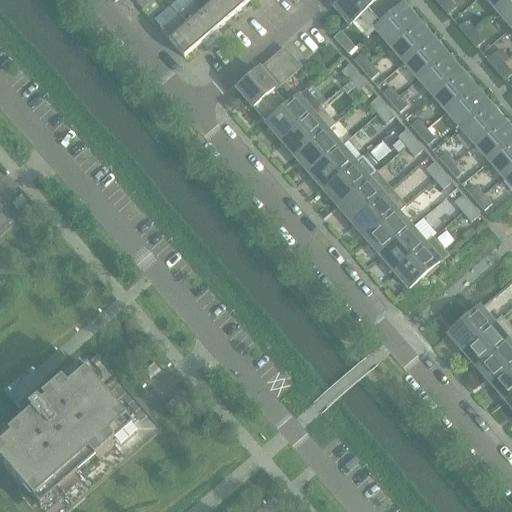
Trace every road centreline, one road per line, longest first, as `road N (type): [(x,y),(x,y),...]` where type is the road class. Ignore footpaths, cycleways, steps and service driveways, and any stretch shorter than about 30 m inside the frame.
road 1 (residential): [(362,511),(0,93)]
road 2 (residential): [(511,476),(192,112)]
road 3 (residential): [(192,112),(322,0)]
road 4 (residential): [(192,112),(98,0)]
